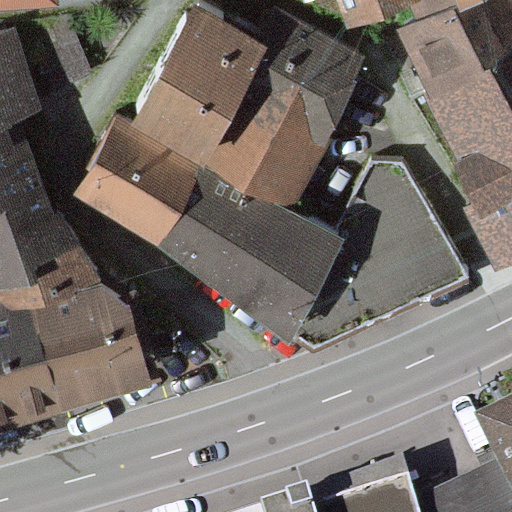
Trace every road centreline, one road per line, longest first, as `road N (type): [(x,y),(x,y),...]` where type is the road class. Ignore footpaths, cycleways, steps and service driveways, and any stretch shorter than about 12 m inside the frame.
road 1 (residential): [(167,0),(75,144),(70,175),(91,206),(237,344),(293,409)]
road 2 (primary): [(293,409),(0,499)]
road 3 (primary): [(511,315),(293,409)]
